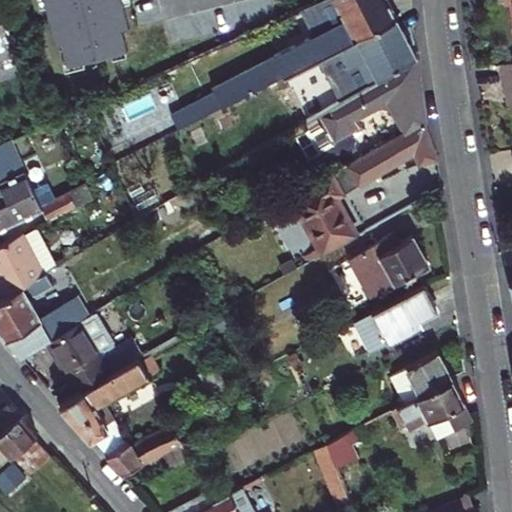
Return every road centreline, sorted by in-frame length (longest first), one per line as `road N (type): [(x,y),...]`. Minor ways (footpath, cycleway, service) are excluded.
road 1 (residential): [(435,0),(510,511)]
road 2 (residential): [(0,358),(134,511)]
